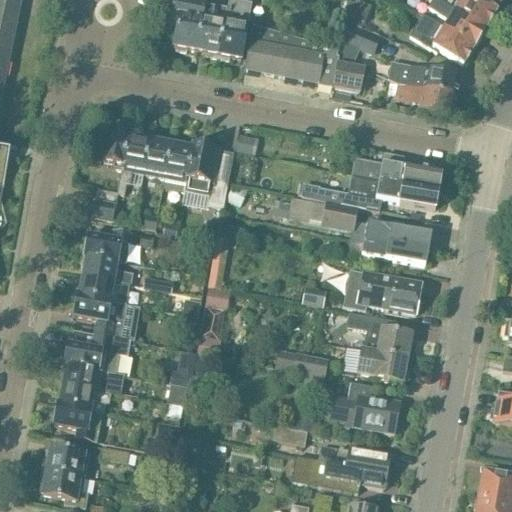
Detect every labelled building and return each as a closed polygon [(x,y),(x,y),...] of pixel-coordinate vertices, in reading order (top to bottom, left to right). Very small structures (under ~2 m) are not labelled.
[(0,0),(0,105),(22,0),(21,0),(0,0)] [(186,57),(187,54),(197,56),(206,8),(207,3),(207,0),(164,0),(163,3),(173,5),(172,15),(177,16),(174,34),(177,34),(173,52),(176,52),(176,55),(186,57)] [(475,50),(487,31),(456,12),(437,0),(435,0),(429,10),(450,23),(444,31),(475,50)] [(437,0),(456,12),(487,31),(497,14),(475,0),(437,0)] [(487,0),(501,8),(505,0),(487,0)] [(350,2),(344,17),(366,26),(372,11),(350,2)] [(197,56),(208,58),(207,61),(218,63),(219,60),(228,12),(214,10),(215,4),(207,3),(206,8),(197,56)] [(219,60),(218,63),(229,65),(230,62),(241,64),(252,7),(230,3),(228,12),(219,60)] [(321,18),(313,37),(326,42),(334,23),(321,18)] [(464,69),(475,50),(444,31),(424,18),(410,41),(438,57),(439,54),(464,69)] [(250,44),(244,74),(325,89),(332,91),(338,60),(340,53),(253,28),(250,44)] [(340,53),(338,60),(349,65),(355,52),(372,60),(380,40),(350,28),(342,45),(343,46),(340,53)] [(338,70),(340,63),(349,65),(338,60),(332,91),(360,97),(365,75),(338,70)] [(387,82),(399,88),(456,99),(460,81),(390,67),(387,82)] [(453,119),(456,99),(399,88),(396,104),(420,108),(419,112),(453,119)] [(129,136),(119,134),(120,132),(110,130),(110,132),(108,132),(105,149),(100,148),(97,164),(114,168),(113,173),(121,174),(129,140),(129,136)] [(248,156),(251,141),(237,138),(234,153),(248,156)] [(139,140),(139,142),(129,140),(121,174),(119,187),(126,188),(128,189),(131,176),(142,179),(150,142),(139,140)] [(171,149),(160,146),(161,144),(150,142),(142,179),(164,183),(171,149)] [(184,195),(186,187),(194,149),(182,147),(182,150),(171,149),(164,183),(162,194),(184,198),(184,195)] [(214,153),(212,153),(212,150),(203,148),(202,151),(194,149),(186,187),(184,195),(209,200),(211,187),(212,187),(213,184),(216,170),(211,169),(214,153)] [(0,206),(9,155),(0,153),(0,206)] [(378,185),(378,184),(439,196),(442,179),(402,172),(404,161),(383,158),(382,168),(354,163),(351,180),(357,181),(378,185)] [(378,184),(378,185),(357,181),(354,198),(381,203),(400,206),(399,207),(435,213),(439,196),(378,184)] [(222,216),(228,186),(213,184),(212,187),(211,187),(209,200),(206,213),(222,216)] [(119,187),(117,197),(117,198),(124,199),(126,188),(119,187)] [(227,205),(233,208),(240,193),(234,190),(227,205)] [(111,226),(117,198),(117,197),(97,193),(95,204),(109,207),(105,225),(111,226)] [(325,207),(358,213),(378,217),(381,203),(354,198),(341,195),(340,198),(327,196),(325,207)] [(354,236),(358,213),(325,207),(292,201),(291,207),(279,205),(276,221),(350,235),(354,236)] [(105,225),(109,207),(95,204),(92,222),(105,225)] [(350,235),(348,243),(387,251),(388,247),(427,255),(430,239),(381,230),(384,218),(378,217),(358,213),(354,236),(350,235)] [(143,232),(154,234),(157,221),(145,218),(143,232)] [(249,234),(221,228),(219,240),(247,245),(249,234)] [(164,229),(162,239),(174,241),(175,231),(164,229)] [(88,240),(85,260),(117,266),(119,255),(128,256),(131,237),(114,234),(112,244),(88,240)] [(154,242),(152,242),(143,240),(141,250),(152,252),(154,242)] [(346,256),(424,270),(427,255),(388,247),(387,251),(348,243),(346,256)] [(116,274),(117,266),(85,260),(83,270),(85,270),(83,279),(130,288),(132,277),(116,274)] [(213,266),(211,276),(224,278),(226,268),(213,266)] [(359,293),(418,304),(421,288),(362,276),(359,293)] [(79,289),(78,299),(110,305),(112,296),(128,299),(130,288),(83,279),(81,290),(79,289)] [(170,283),(144,280),(143,291),(168,294),(170,283)] [(366,310),(415,319),(418,304),(359,293),(347,290),(343,312),(365,316),(366,310)] [(219,313),(223,295),(208,292),(205,311),(219,313)] [(308,292),(305,308),(323,312),(326,295),(308,292)] [(110,305),(78,299),(74,320),(97,324),(95,338),(118,342),(122,319),(108,316),(110,305)] [(183,318),(199,321),(202,307),(186,304),(183,318)] [(371,326),(372,321),(351,317),(348,331),(366,334),(370,335),(371,326)] [(413,339),(382,333),(383,329),(371,326),(370,335),(366,334),(363,354),(408,362),(413,339)] [(327,347),(328,335),(318,333),(316,346),(327,347)] [(130,344),(118,342),(95,338),(92,353),(69,349),(65,368),(98,374),(112,377),(115,357),(127,359),(130,344)] [(200,340),(197,357),(198,358),(208,360),(211,360),(214,343),(200,340)] [(361,353),(356,378),(404,387),(408,362),(363,354),(361,353)] [(179,374),(192,377),(195,357),(183,355),(179,374)] [(319,381),(324,382),(327,364),(279,355),(275,373),(305,379),(319,381)] [(208,360),(198,358),(194,377),(205,379),(208,360)] [(511,362),(505,362),(503,375),(511,376),(511,362)] [(98,374),(65,368),(63,379),(65,379),(63,388),(111,397),(120,399),(123,379),(112,377),(98,374)] [(190,391),(192,379),(172,375),(170,388),(190,391)] [(302,391),(317,394),(319,382),(305,379),(302,391)] [(400,407),(370,401),(372,391),(351,387),(348,401),(334,398),(329,423),(352,428),(352,431),(394,439),(400,407)] [(111,397),(63,388),(61,399),(59,399),(57,408),(102,416),(104,417),(106,407),(109,408),(111,397)] [(167,408),(182,411),(185,391),(170,389),(167,408)] [(511,396),(499,395),(493,428),(511,431),(511,396)] [(77,433),(75,443),(97,447),(102,416),(57,408),(54,429),(77,433)] [(313,436),(315,423),(295,419),(293,432),(307,434),(313,436)] [(156,442),(163,443),(161,458),(173,461),(178,432),(159,428),(156,442)] [(273,443),(304,449),(307,434),(293,432),(275,429),(273,443)] [(200,445),(183,441),(177,468),(194,471),(200,445)] [(321,449),(319,464),(387,476),(390,459),(340,450),(339,452),(321,449)] [(127,465),(128,456),(103,451),(101,460),(127,465)] [(50,452),(47,463),(44,463),(42,474),(45,475),(85,482),(89,459),(50,452)] [(307,488),(358,497),(360,489),(384,493),(387,476),(319,464),(312,462),(307,488)] [(45,475),(42,474),(40,487),(43,487),(41,499),(65,503),(64,509),(81,511),(85,511),(88,497),(82,496),(82,494),(85,482),(45,475)] [(478,491),(476,502),(511,508),(511,482),(484,477),(482,490),(478,491)] [(362,511),(349,510),(348,511),(341,510),(340,511),(329,511),(332,501),(316,498),(313,511),(362,511)] [(511,511),(511,509),(511,508),(476,502),(474,511),(511,511)]
